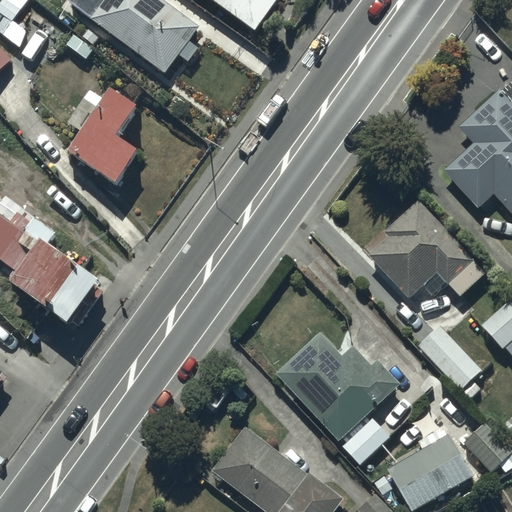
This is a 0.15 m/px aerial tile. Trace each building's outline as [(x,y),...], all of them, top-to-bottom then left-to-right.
[(29,37),(14,26),(30,3),(26,0),(2,0),(5,2),(0,8),(0,37),(19,51),(29,37)] [(154,0),(110,0),(91,26),(166,82),(201,35),(154,0)] [(200,0),(258,41),(283,5),(276,0),(200,0)] [(0,51),(0,78),(13,65),(0,51)] [(141,113),(114,93),(107,102),(91,90),(69,120),(85,132),(70,151),(118,186),(140,155),(120,140),(141,113)] [(511,100),(504,92),(463,130),(477,145),(447,173),(481,210),(497,195),(511,211),(511,100)] [(490,278),(423,202),(372,247),(374,262),(413,306),(428,293),(435,302),(451,287),(464,301),(490,278)] [(0,223),(0,267),(14,277),(9,284),(15,288),(9,297),(47,324),(49,320),(73,338),(106,294),(49,252),(56,242),(35,227),(33,230),(23,223),(15,234),(0,223)] [(511,307),(482,334),(504,358),(507,356),(511,361),(511,307)] [(440,332),(419,352),(462,397),(463,395),(471,403),(481,393),(474,386),(483,378),(440,332)] [(346,362),(323,337),(278,378),(340,446),(403,390),(382,367),(375,373),(357,352),(346,362)] [(0,345),(0,408),(31,369),(0,345)] [(360,472),(391,444),(374,425),(343,454),(360,472)] [(511,455),(486,429),(464,450),(493,481),(511,461),(511,455)] [(247,434),(213,479),(256,511),(343,511),(316,491),(317,489),(247,434)] [(388,478),(408,511),(427,511),(475,484),(451,442),(388,478)] [(388,511),(377,500),(364,511),(388,511)]
